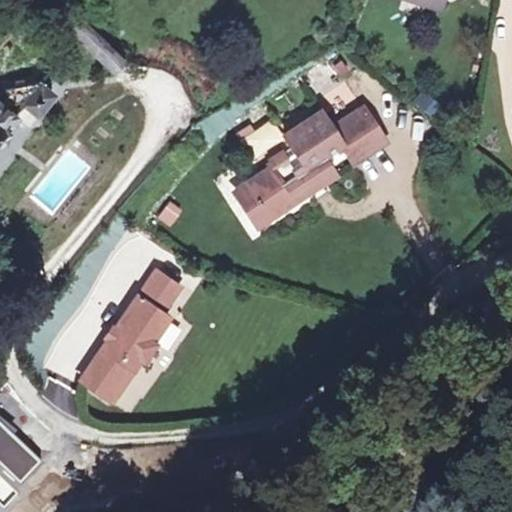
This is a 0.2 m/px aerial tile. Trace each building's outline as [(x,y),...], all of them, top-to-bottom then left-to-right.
[(121,50),(79,8),(67,21),(108,63),(121,50)] [(30,104),(49,83),(33,70),(2,78),(0,80),(0,118),(18,94),(30,104)] [(335,153),(330,146),(348,134),(345,128),(377,106),(370,95),(336,116),(326,99),(289,123),(300,139),(292,145),(289,140),(274,149),(277,155),(252,171),(274,205),(315,178),(309,170),(335,153)] [(345,128),(348,134),(359,149),(392,128),(377,106),(345,128)] [(335,153),(309,170),(315,178),(340,162),(335,153)] [(274,205),(252,171),(240,179),(261,213),(274,205)] [(152,273),(174,288),(182,276),(157,258),(149,271),(152,273)] [(80,370),(104,386),(113,383),(121,371),(124,373),(141,348),(146,348),(154,335),(154,331),(170,307),(164,303),(174,288),(152,273),(149,271),(138,286),(142,288),(133,301),(130,298),(117,317),(115,319),(118,321),(114,329),(110,326),(109,329),(80,370)] [(114,329),(118,321),(115,319),(117,317),(114,314),(106,326),(109,329),(110,326),(114,329)] [(104,386),(112,391),(124,373),(121,371),(113,383),(104,386)]
